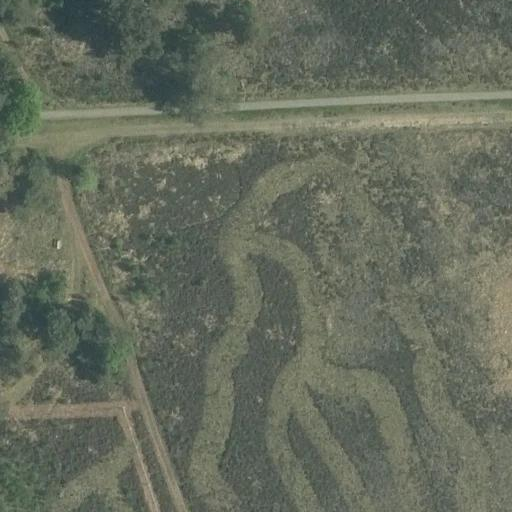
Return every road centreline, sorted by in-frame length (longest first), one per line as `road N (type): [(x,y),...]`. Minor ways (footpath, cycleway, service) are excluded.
road 1 (track): [(46,137),(511,119)]
road 2 (track): [(46,137),(182,511)]
